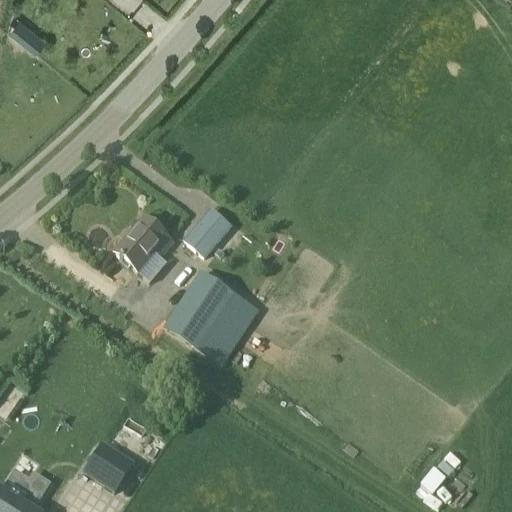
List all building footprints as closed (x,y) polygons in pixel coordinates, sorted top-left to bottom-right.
[(31,51),(42,39),(21,18),(10,29),(31,51)] [(211,213),(183,245),(204,263),(232,231),(211,213)] [(171,246),(143,223),(114,257),(136,276),(155,254),(160,259),(171,246)] [(163,333),(197,356),(213,366),(250,308),(234,298),(200,275),(163,333)] [(83,479),(113,499),(132,470),(101,451),(83,479)] [(26,511),(21,508),(24,503),(8,493),(5,498),(0,495),(0,511),(26,511)]
